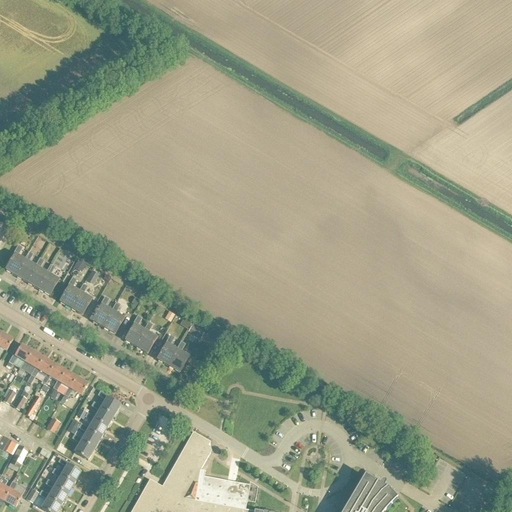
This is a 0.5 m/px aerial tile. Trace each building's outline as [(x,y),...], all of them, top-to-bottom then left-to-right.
[(17,258),(22,250),(17,247),(12,255),(14,256),(5,272),(15,278),(24,262),(23,261),(17,258)] [(23,261),(24,262),(15,278),(26,284),(35,268),(34,268),(27,264),(32,256),(28,253),(23,261)] [(39,270),(43,262),(39,260),(34,268),(35,268),(26,284),(37,291),(46,275),(45,274),(39,270)] [(73,270),(81,275),(86,266),(78,262),(73,270)] [(50,266),(45,274),(46,275),(37,291),(49,298),(58,282),(49,277),(54,269),(50,266)] [(92,273),(86,282),(92,286),(98,276),(92,273)] [(71,290),(76,282),(72,279),(67,287),(68,288),(59,303),(70,310),(79,294),(77,293),(71,290)] [(91,301),(82,296),(86,288),(82,285),(77,293),(79,294),(70,310),(81,317),(91,301)] [(112,314),(110,313),(104,309),(108,301),(104,299),(100,306),(101,307),(91,323),(103,329),(112,314)] [(110,313),(112,314),(103,329),(114,336),(123,320),(115,315),(119,308),(115,305),(110,313)] [(134,326),(124,342),(135,349),(145,333),(143,332),(137,328),(141,320),(137,318),(132,325),(134,326)] [(147,334),(152,327),(148,324),(143,332),(145,333),(135,349),(147,355),(156,340),(147,334)] [(200,340),(203,335),(191,328),(188,333),(200,340)] [(0,349),(6,353),(12,341),(1,334),(0,335),(0,349)] [(177,352),(175,351),(169,347),(173,339),(169,337),(165,345),(166,345),(156,361),(167,368),(177,352)] [(175,351),(177,352),(167,368),(179,375),(188,359),(180,354),(184,346),(180,343),(175,351)] [(12,357),(8,364),(12,366),(16,359),(23,364),(25,365),(31,353),(20,346),(14,358),(12,357)] [(25,365),(23,364),(19,371),(23,373),(27,366),(34,370),(35,371),(42,359),(31,353),(25,365)] [(34,370),(30,377),(34,379),(38,372),(45,377),(46,377),(53,366),(42,359),(35,371),(34,370)] [(45,377),(41,383),(45,386),(49,379),(56,383),(58,384),(65,372),(53,366),(46,377),(45,377)] [(56,383),(52,390),(56,392),(60,386),(67,390),(69,391),(76,379),(65,372),(58,384),(56,383)] [(67,390),(63,397),(67,399),(71,392),(80,398),(87,386),(76,379),(69,391),(67,390)] [(8,407),(15,395),(9,391),(2,403),(8,407)] [(101,408),(100,410),(113,417),(120,407),(106,399),(107,397),(99,393),(97,397),(105,402),(101,408)] [(18,413),(25,400),(20,397),(13,409),(18,413)] [(25,416),(30,419),(41,400),(36,398),(25,416)] [(93,421),(107,428),(113,417),(100,410),(101,408),(93,404),(91,408),(98,412),(94,419),(93,421)] [(87,415),(84,419),(92,423),(88,430),(87,431),(101,439),(107,428),(93,421),(94,419),(87,415)] [(52,420),(46,431),(53,435),(60,424),(52,420)] [(69,431),(75,434),(81,423),(74,420),(69,431)] [(81,442),(94,450),(101,439),(87,431),(88,430),(80,425),(78,430),(86,434),(82,441),(81,442)] [(247,511),(246,511),(250,487),(205,479),(206,473),(201,472),(202,471),(212,453),(211,448),(209,447),(211,444),(194,434),(162,489),(150,482),(132,511),(385,511),(389,508),(396,501),(386,489),(385,490),(383,489),(385,487),(385,485),(384,483),(382,483),(380,484),(379,486),(364,477),(343,511),(247,511)] [(74,436),(72,440),(79,445),(74,454),(87,462),(94,450),(81,442),(82,441),(74,436)] [(3,451),(9,442),(9,441),(2,438),(2,439),(0,437),(0,452),(2,453),(3,451)] [(16,446),(9,442),(3,451),(11,456),(16,446)] [(19,470),(28,452),(18,447),(9,465),(19,470)] [(58,464),(65,469),(61,475),(60,477),(74,485),(80,474),(67,466),(68,464),(60,460),(58,464)] [(55,486),(54,488),(67,496),(74,485),(60,477),(61,475),(54,471),(51,475),(59,480),(55,486)] [(0,477),(0,501),(3,503),(9,491),(8,490),(0,486),(4,479),(0,477)] [(48,497),(47,499),(61,507),(67,496),(54,488),(55,486),(47,481),(45,486),(53,491),(48,497)] [(8,490),(9,491),(3,503),(15,510),(21,498),(12,493),(15,486),(11,483),(8,490)] [(32,491),(26,501),(32,505),(38,495),(32,491)] [(46,501),(41,510),(44,511),(57,511),(61,507),(47,499),(48,497),(41,493),(38,497),(46,501)]
